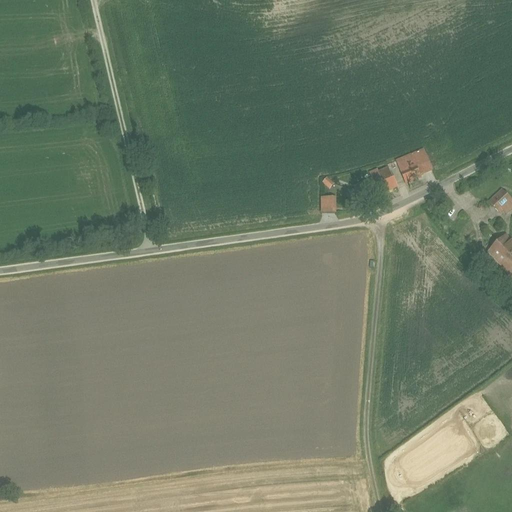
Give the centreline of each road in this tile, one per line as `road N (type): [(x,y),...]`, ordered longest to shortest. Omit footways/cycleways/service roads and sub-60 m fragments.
road 1 (unclassified): [(0,274),(357,223),(511,153)]
road 2 (track): [(93,0),(152,250)]
road 3 (track): [(380,216),(371,462)]
